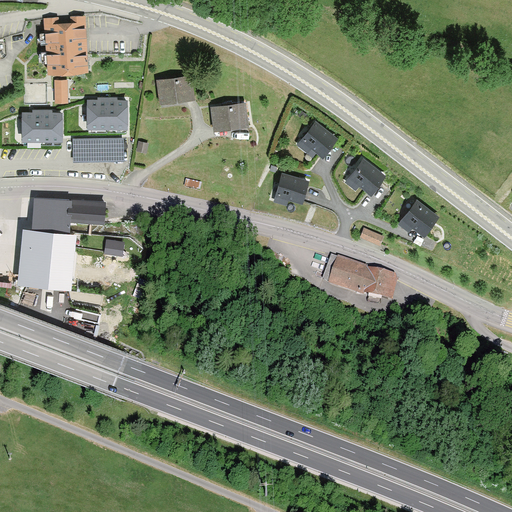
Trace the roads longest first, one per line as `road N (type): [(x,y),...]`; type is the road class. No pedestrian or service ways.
road 1 (motorway): [(497,511),(0,318)]
road 2 (motorway): [(0,341),(443,511)]
road 3 (secondary): [(511,238),(275,63),(204,28),(114,0)]
road 4 (tertiary): [(0,187),(155,199),(345,249)]
road 5 (track): [(0,398),(279,511)]
road 6 (tertiary): [(345,249),(511,320)]
